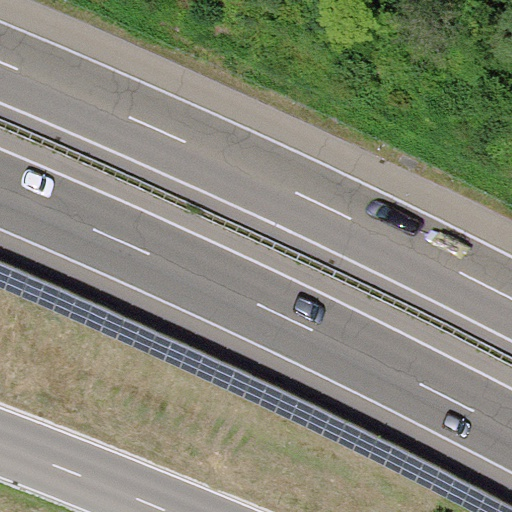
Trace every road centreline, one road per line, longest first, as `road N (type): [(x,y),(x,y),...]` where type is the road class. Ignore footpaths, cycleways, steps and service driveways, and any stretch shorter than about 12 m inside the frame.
road 1 (motorway): [(0,190),(511,433)]
road 2 (motorway): [(511,297),(0,61)]
road 3 (tertiary): [(0,443),(167,511)]
